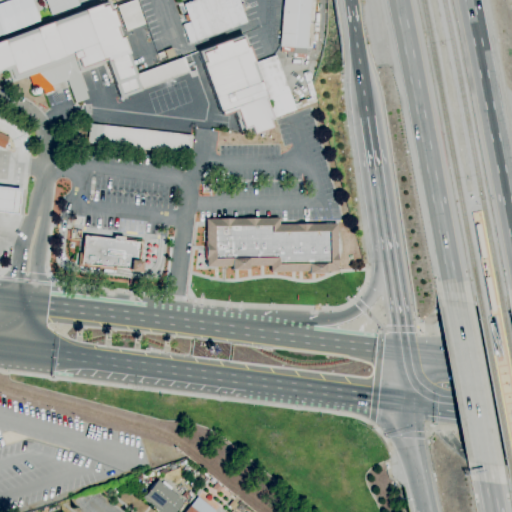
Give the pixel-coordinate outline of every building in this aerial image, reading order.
[(10,0),(0,3),(0,34),(37,22),(30,0),(10,0)] [(42,0),(47,15),(76,5),(74,0),(42,0)] [(143,24),(134,0),(131,0),(115,6),(124,31),(143,24)] [(189,44),(182,25),(183,25),(182,24),(184,23),(181,15),(186,14),(182,4),(193,0),(237,0),(239,4),(242,3),(245,11),(242,12),(246,23),(189,44)] [(305,54),(280,52),(280,47),(279,47),(282,0),(314,0),(311,48),(306,48),(305,54)] [(106,2),(109,10),(111,9),(118,26),(115,27),(119,37),(122,35),(128,53),(127,53),(135,74),(183,56),(189,72),(120,98),(106,61),(78,71),(88,99),(75,103),(67,81),(52,86),(54,91),(44,94),(43,90),(39,91),(38,94),(36,95),(34,93),(33,91),(34,89),(33,88),(28,77),(11,83),(8,84),(6,84),(4,80),(6,79),(4,75),(8,74),(7,71),(0,73),(0,40),(3,39),(3,40),(34,29),(34,28),(51,22),(51,23),(83,11),(82,10),(99,4),(99,5),(106,2)] [(314,97),(316,102),(272,118),(273,120),(271,121),(270,118),(267,120),(270,128),(251,135),(248,127),(241,129),(234,111),(219,116),(218,112),(219,112),(202,67),(200,64),(201,64),(196,52),(242,35),(253,64),(275,56),(293,105),(314,97)] [(310,98),(302,73),(307,72),(315,97),(310,98)] [(189,154),(106,145),(107,142),(101,142),(100,144),(87,142),(88,139),(87,139),(89,124),(102,125),(191,135),(189,154)] [(3,149),(0,147),(0,133),(8,137),(3,149)] [(17,214),(0,212),(0,187),(19,190),(17,214)] [(307,274),(307,272),(269,273),(269,266),(247,266),(247,269),(230,270),(230,266),(205,266),(205,219),(278,218),(278,225),(336,224),(336,272),(324,272),(324,274),(307,274)] [(480,259),(474,225),(479,224),(485,258),(480,259)] [(123,240),(140,242),(138,261),(141,262),(140,273),(129,271),(129,270),(114,268),(114,270),(77,266),(78,258),(80,258),(83,236),(113,239),(113,236),(123,237),(123,240)] [(490,312),(483,278),(489,277),(495,311),(490,312)] [(175,511),(160,511),(145,500),(146,499),(143,497),(156,480),(174,494),(183,501),(175,511)] [(187,500),(182,496),(185,492),(187,493),(189,490),(194,494),(191,498),(189,497),(187,500)] [(181,511),(186,506),(187,508),(189,506),(197,498),(214,511),(181,511)] [(180,511),(178,511),(186,502),(187,503),(180,511)]
